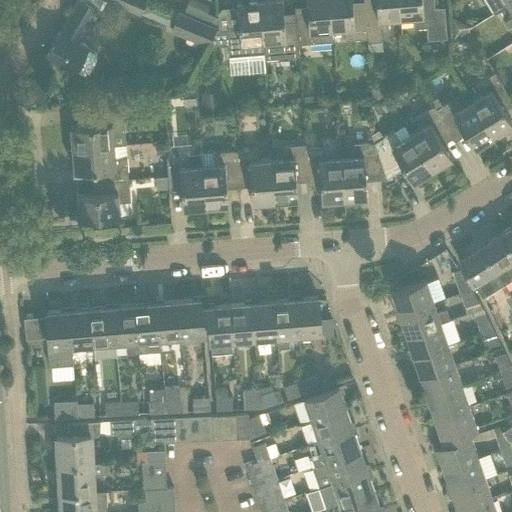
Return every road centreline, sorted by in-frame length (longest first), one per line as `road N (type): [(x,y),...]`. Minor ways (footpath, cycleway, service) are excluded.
road 1 (residential): [(53,267),(343,252)]
road 2 (residential): [(422,511),(343,252)]
road 3 (residential): [(343,252),(411,235),(511,173)]
road 4 (residential): [(53,267),(39,136)]
